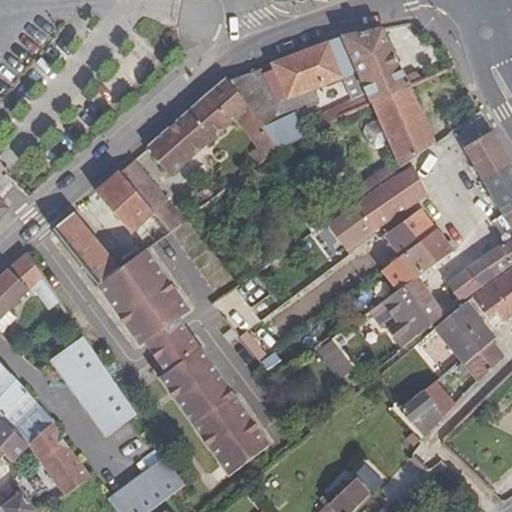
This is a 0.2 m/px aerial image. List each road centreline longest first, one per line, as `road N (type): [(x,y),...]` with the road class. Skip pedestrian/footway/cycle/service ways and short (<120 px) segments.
road 1 (tertiary): [(263,46),(214,66),(76,189)]
road 2 (residential): [(502,511),(432,440),(511,362)]
road 3 (residential): [(135,364),(32,226)]
road 4 (residential): [(503,113),(436,156),(474,228)]
road 5 (tertiary): [(389,0),(263,46)]
